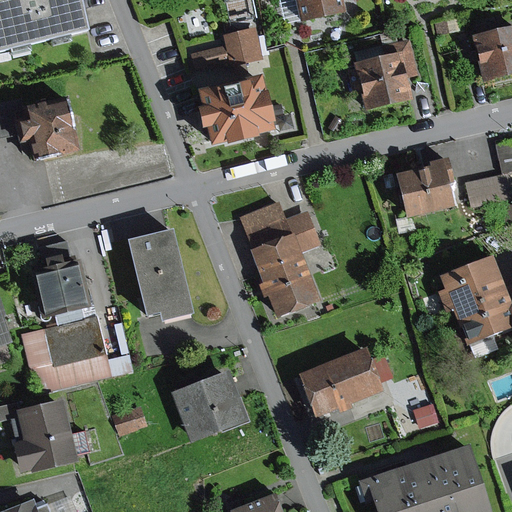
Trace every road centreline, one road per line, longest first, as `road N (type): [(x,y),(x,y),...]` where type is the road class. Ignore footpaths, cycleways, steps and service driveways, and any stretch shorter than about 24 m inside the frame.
road 1 (residential): [(324,511),(194,186)]
road 2 (residential): [(511,110),(194,186)]
road 3 (residential): [(194,186),(120,0)]
road 4 (residential): [(194,186),(0,233)]
